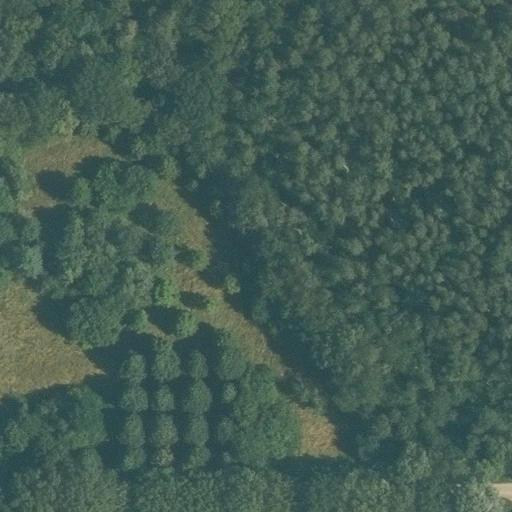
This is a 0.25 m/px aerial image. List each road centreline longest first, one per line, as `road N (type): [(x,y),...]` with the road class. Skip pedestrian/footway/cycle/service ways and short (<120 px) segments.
road 1 (unclassified): [(511,490),(0,489)]
road 2 (track): [(358,0),(79,76)]
